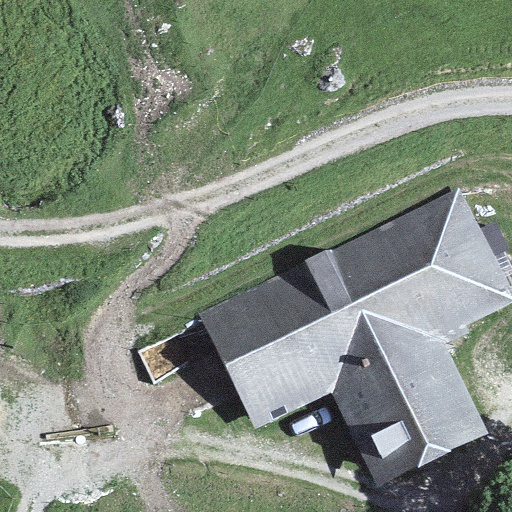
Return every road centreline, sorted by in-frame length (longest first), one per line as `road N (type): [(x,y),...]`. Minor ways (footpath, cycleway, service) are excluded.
road 1 (track): [(511,103),(394,118),(165,226),(0,237)]
road 2 (track): [(41,492),(94,457),(184,455),(303,482),(375,510),(435,497),(475,472),(511,409)]
road 3 (track): [(29,511),(95,341),(165,226)]
